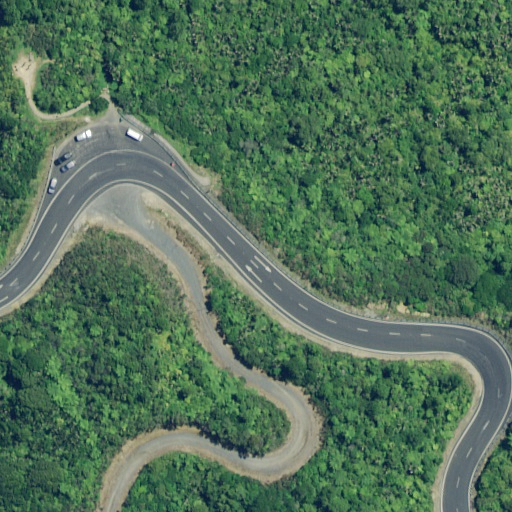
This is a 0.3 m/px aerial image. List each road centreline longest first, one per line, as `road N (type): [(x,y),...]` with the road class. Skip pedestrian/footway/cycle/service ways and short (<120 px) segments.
road 1 (primary): [(0,293),(90,176),(132,156),(156,161),(285,288),(321,311),(375,330),(434,333),(489,349),(504,378),(464,463),(459,511)]
road 2 (track): [(90,176),(176,251),(219,340),(295,406),(302,431),(294,454),(269,464),(201,442),(173,440),(147,450),(126,474),(112,511)]
